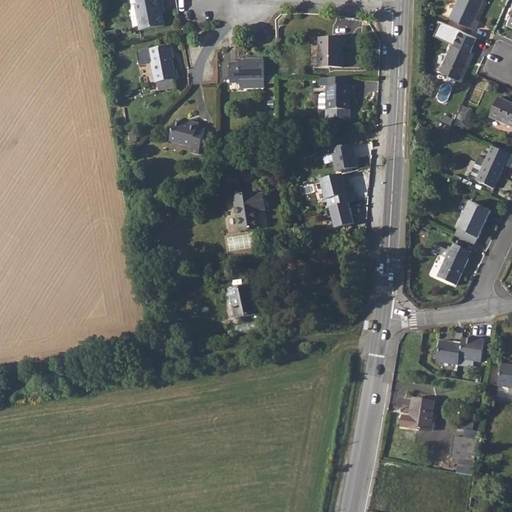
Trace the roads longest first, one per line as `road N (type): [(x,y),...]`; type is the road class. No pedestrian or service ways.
road 1 (track): [(380,323),(0,386)]
road 2 (secondary): [(380,323),(404,9)]
road 3 (secondary): [(348,511),(380,323)]
road 4 (unknown): [(232,157),(393,137)]
